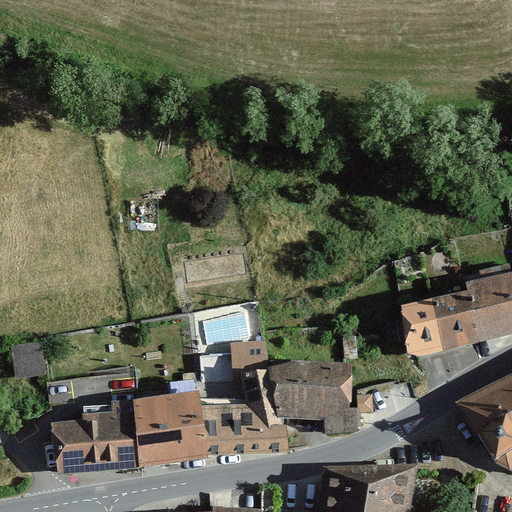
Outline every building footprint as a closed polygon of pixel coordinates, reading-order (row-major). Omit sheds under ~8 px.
[(511,276),(466,287),(468,294),(479,342),(511,334),(511,276)] [(479,342),(468,294),(432,303),(443,351),(479,342)] [(443,351),(432,303),(401,310),(408,353),(422,356),(443,351)] [(200,408),(208,456),(284,453),(281,420),(267,372),(263,342),(232,346),(231,385),(244,385),(245,407),(200,408)] [(39,343),(10,348),(15,379),(44,374),(39,343)] [(348,399),(348,366),(293,365),(267,372),(281,420),(323,420),(324,434),(358,431),(357,398),(348,399)] [(511,382),(464,410),(495,464),(511,471),(511,382)] [(134,405),(140,468),(208,456),(200,408),(197,383),(169,385),(169,400),(134,405)] [(84,423),(51,426),(58,475),(140,468),(134,405),(83,409),(84,423)] [(407,511),(415,467),(328,472),(324,511),(407,511)]
